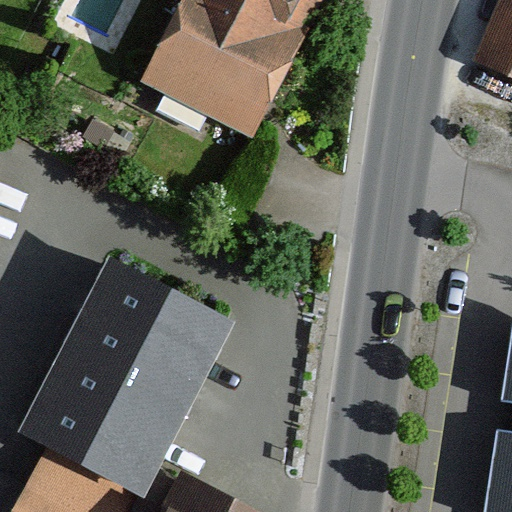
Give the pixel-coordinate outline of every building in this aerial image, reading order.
[(264,137),(325,0),(176,0),(140,82),(264,137)] [(511,0),(510,0),(481,60),(511,75),(511,0)] [(50,448),(15,511),(151,511),(159,498),(134,484),(217,331),(117,277),(30,437),(50,448)] [(511,511),(511,333),(483,511),(511,511)] [(248,511),(188,481),(172,511),(248,511)]
